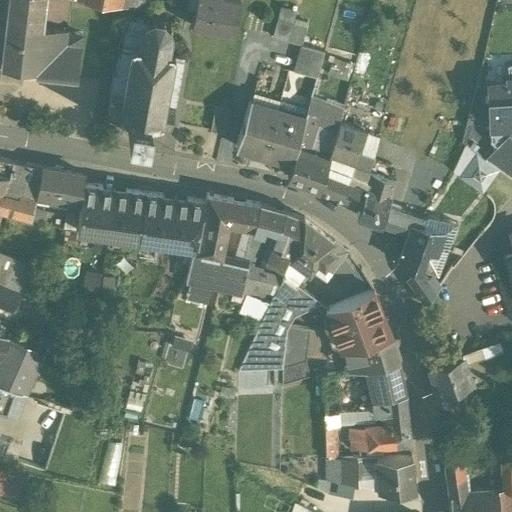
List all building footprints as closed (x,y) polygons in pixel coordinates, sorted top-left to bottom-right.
[(82,33),(40,28),(43,0),(8,0),(0,67),(35,71),(34,75),(75,80),(78,59),(79,59),(82,33)] [(239,0),(194,0),(190,23),(233,31),(239,0)] [(270,33),(300,42),(305,25),(292,21),(296,8),(279,3),(270,33)] [(168,50),(164,49),(169,36),(172,37),(172,35),(171,35),(169,28),(171,26),(170,24),(167,23),(164,20),(164,18),(162,17),(161,19),(155,17),(154,15),(151,16),(152,18),(147,20),(127,16),(120,55),(117,54),(114,67),(117,68),(116,74),(112,73),(107,112),(120,115),(119,117),(124,117),(124,115),(130,117),(127,134),(146,137),(149,120),(156,121),(155,123),(160,124),(160,122),(170,124),(183,55),(169,52),(168,50)] [(324,49),(300,42),(292,68),(316,75),(324,49)] [(331,53),(326,70),(346,76),(351,59),(331,53)] [(511,74),(486,75),(488,122),(511,120),(511,74)] [(341,108),(310,96),(307,108),(317,111),(338,118),(341,108)] [(276,107),(249,98),(234,145),(263,154),(276,107)] [(227,107),(214,104),(210,128),(223,130),(227,107)] [(305,115),(276,107),(263,154),(291,162),(297,143),(302,126),(305,115)] [(317,111),(307,108),(305,115),(302,126),(311,130),(317,111)] [(369,118),(341,108),(338,118),(365,128),(367,122),(369,118)] [(365,128),(338,118),(329,152),(352,159),(347,174),(324,169),(319,187),(359,204),(367,179),(364,178),(371,155),(358,150),(365,128)] [(506,131),(511,135),(511,134),(511,121),(488,122),(489,138),(496,143),(506,131)] [(311,130),(302,126),(297,143),(291,162),(287,175),(319,187),(324,169),(328,156),(306,147),(311,130)] [(392,140),(409,145),(413,131),(396,126),(392,140)] [(511,135),(506,131),(496,143),(484,156),(511,176),(511,135)] [(459,177),(479,192),(495,170),(475,155),(459,177)] [(14,162),(0,158),(0,175),(8,178),(10,178),(14,162)] [(28,165),(14,162),(10,178),(24,181),(28,165)] [(42,168),(28,165),(24,181),(39,184),(42,168)] [(63,173),(42,168),(39,184),(36,195),(80,203),(84,183),(85,175),(63,173)] [(359,204),(356,214),(380,222),(385,205),(393,178),(369,170),(359,204)] [(103,186),(84,183),(80,203),(77,229),(108,233),(112,201),(114,189),(102,188),(103,186)] [(145,192),(126,189),(125,191),(114,189),(112,201),(108,233),(138,237),(145,192)] [(164,194),(145,192),(138,237),(169,242),(175,198),(163,196),(164,194)] [(260,202),(207,192),(205,200),(197,240),(220,245),(223,246),(228,220),(240,221),(240,225),(251,226),(260,202)] [(36,196),(21,193),(18,203),(3,196),(0,207),(0,212),(31,221),(36,196)] [(187,198),(187,200),(175,198),(169,242),(196,245),(197,240),(205,200),(187,198)] [(284,209),(260,202),(251,226),(247,242),(257,244),(265,223),(277,228),(271,242),(290,250),(304,217),(284,209)] [(400,210),(385,205),(380,222),(394,226),(400,210)] [(409,214),(400,210),(394,226),(407,230),(411,219),(413,220),(415,216),(409,214)] [(290,250),(288,254),(308,270),(316,259),(318,260),(326,250),(324,249),(332,239),(332,238),(304,217),(290,250)] [(413,220),(411,219),(407,230),(396,260),(413,266),(418,268),(425,246),(433,224),(422,222),(413,220)] [(433,224),(425,246),(435,250),(443,228),(433,224)] [(332,239),(324,249),(326,250),(318,260),(329,269),(340,254),(333,248),(337,243),(332,239)] [(220,245),(197,240),(196,245),(195,249),(192,249),(185,269),(179,285),(208,291),(209,285),(223,288),(231,255),(218,252),(220,245)] [(511,250),(503,253),(511,286),(511,250)] [(29,265),(0,253),(0,283),(1,284),(19,292),(29,265)] [(231,255),(223,288),(241,292),(243,282),(247,259),(231,255)] [(281,269),(247,259),(243,282),(273,290),(281,272),(281,269)] [(427,277),(413,266),(407,275),(415,288),(427,277)] [(273,290),(273,291),(282,298),(295,282),(281,272),(273,290)] [(438,284),(433,278),(427,277),(415,288),(424,301),(438,284)] [(273,291),(237,368),(281,366),(286,327),(288,324),(294,314),(321,300),(295,282),(282,298),(273,291)] [(19,292),(1,284),(0,288),(0,301),(14,307),(19,292)] [(373,287),(324,306),(340,348),(344,347),(361,343),(392,335),(373,287)] [(309,326),(288,324),(286,327),(281,366),(305,358),(309,326)] [(0,355),(0,384),(8,387),(14,375),(30,384),(43,353),(35,349),(27,344),(26,346),(5,337),(0,335),(0,353),(1,354),(0,355)] [(392,335),(361,343),(366,368),(397,359),(392,335)] [(361,343),(344,347),(350,370),(366,368),(361,343)] [(462,351),(428,363),(438,393),(461,385),(472,380),(462,351)] [(305,358),(281,366),(281,381),(309,373),(305,358)] [(397,359),(366,368),(373,398),(375,419),(391,418),(392,421),(394,444),(410,443),(405,391),(397,359)] [(461,385),(438,393),(443,406),(466,397),(461,385)] [(338,410),(323,412),(323,423),(335,422),(339,422),(338,410)] [(392,421),(349,424),(351,447),(394,444),(392,421)] [(335,422),(323,423),(324,439),(336,439),(335,422)] [(336,439),(324,439),(324,455),(336,455),(336,439)] [(511,450),(490,452),(490,459),(502,459),(504,490),(511,489),(511,450)] [(328,478),(340,480),(340,455),(336,455),(324,455),(325,477),(328,478)] [(356,482),(356,455),(340,455),(340,480),(356,482)] [(412,455),(375,455),(379,488),(416,490),(412,455)] [(461,459),(444,463),(447,479),(463,478),(462,466),(461,459)] [(26,477),(0,469),(0,487),(22,493),(26,477)] [(328,478),(326,491),(349,496),(352,483),(328,478)] [(463,478),(447,479),(449,495),(465,494),(463,478)] [(511,511),(511,489),(504,490),(505,492),(498,492),(499,511),(511,511)] [(465,494),(449,495),(448,511),(499,511),(498,492),(465,494)]
